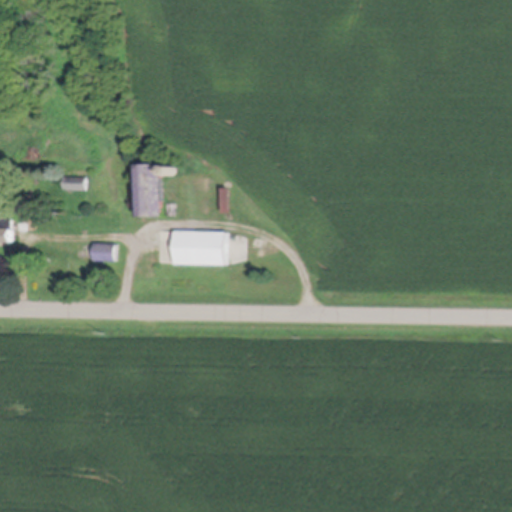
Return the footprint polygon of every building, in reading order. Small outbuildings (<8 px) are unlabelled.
[(139,200),(139,166),(166,165),(166,217),(140,217),(139,208),(130,208),(130,200),(139,200)] [(179,171),(179,172),(178,173),(178,174),(177,174),(177,175),(176,175),(175,175),(174,175),(173,175),(172,175),(171,174),(170,174),(170,173),(170,172),(169,172),(169,171),(169,170),(169,169),(169,168),(170,168),(170,167),(171,167),(171,166),(172,166),(173,165),(174,165),(175,165),(176,166),(177,166),(177,167),(178,167),(178,168),(179,168),(179,169),(179,170),(179,171)] [(66,177),(88,177),(88,190),(65,190),(66,177)] [(225,213),(224,188),(231,188),(232,213),(225,213)] [(169,204),(177,204),(177,216),(169,216),(169,204)] [(0,217),(7,218),(7,219),(17,220),(17,226),(20,226),(20,231),(16,231),(16,244),(0,244),(0,217)] [(179,232),(230,233),(229,265),(179,265),(179,232)] [(97,244),(118,244),(118,261),(96,261),(97,244)]
